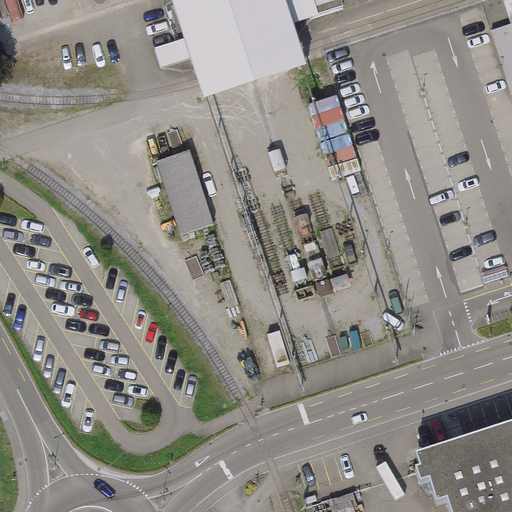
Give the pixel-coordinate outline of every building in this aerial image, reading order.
[(283,0),(175,0),(199,74),(201,82),(205,93),(304,61),(300,50),(297,42),(283,0)] [(341,0),(344,11),(376,0),(341,0)] [(511,26),(493,32),(510,83),(511,82),(511,26)] [(340,107),(319,114),(334,163),(356,156),(340,107)] [(191,154),(159,164),(182,237),(214,227),(191,154)] [(505,265),(482,273),(486,285),(509,277),(505,265)] [(511,511),(511,427),(428,455),(444,504),(454,501),(457,511),(511,511)]
